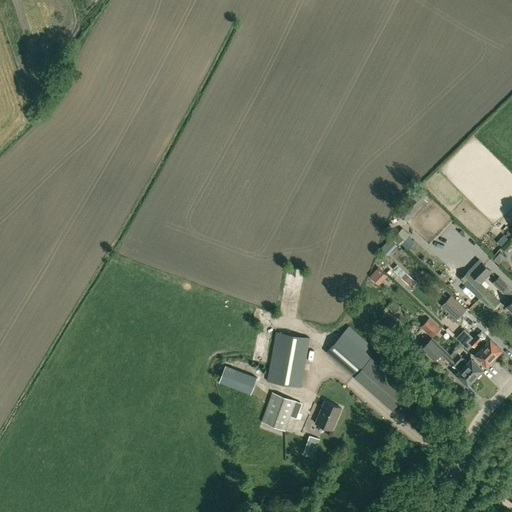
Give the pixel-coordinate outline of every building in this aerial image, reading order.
[(426,201),(415,189),(394,210),(405,221),(426,201)] [(394,238),(400,243),(408,235),(402,229),(394,238)] [(397,245),(390,239),(389,238),(380,247),(388,254),(397,245)] [(480,282),(491,271),(479,260),(460,279),(492,310),(500,302),(488,290),(480,282)] [(386,275),(379,268),(370,277),(378,284),(386,275)] [(409,276),(404,281),(407,285),(413,279),(409,276)] [(511,289),(499,277),(492,283),(508,299),(504,303),(511,311),(511,289)] [(442,305),(456,319),(466,309),(451,295),(442,305)] [(394,303),(393,302),(388,308),(389,309),(395,315),(401,309),(394,303)] [(440,328),(429,318),(421,326),(432,336),(440,328)] [(409,390),(365,351),(370,345),(349,326),(327,352),(392,409),(409,390)] [(477,334),(474,338),(494,357),(501,349),(482,331),(478,334),(477,334)] [(277,332),(268,381),(301,386),(310,338),(277,332)] [(432,337),(421,349),(430,358),(438,351),(450,363),(451,362),(460,370),(457,374),(468,384),(471,381),(472,382),(476,378),(455,357),(454,358),(450,354),(432,337)] [(474,338),(470,342),(479,350),(475,354),(486,365),(494,357),(474,338)] [(455,350),(450,354),(454,358),(455,357),(476,378),(480,374),(479,373),(482,369),(471,358),(468,362),(455,350)] [(251,394),(255,382),(257,377),(242,372),(226,365),(219,382),(251,394)] [(272,392),(262,421),(285,430),(295,400),(272,392)] [(315,423),(332,430),(341,408),(325,401),(315,423)] [(309,435),(303,454),(313,457),(319,439),(309,435)]
